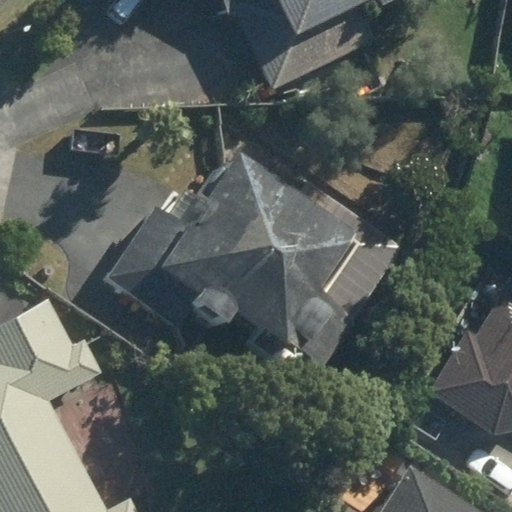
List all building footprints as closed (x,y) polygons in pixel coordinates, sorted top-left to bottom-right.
[(210,0),(255,96),(382,37),(371,12),(396,0),(210,0)] [(315,374),(346,324),(405,242),(313,175),(295,201),(228,153),(182,216),(158,199),(99,281),(173,334),(195,303),(227,326),(234,316),(315,374)] [(511,266),(506,263),(423,398),(489,438),(511,430),(511,266)] [(100,510),(43,399),(94,373),(55,295),(0,322),(0,511),(134,511),(127,496),(100,510)] [(367,511),(455,511),(398,470),(367,511)]
